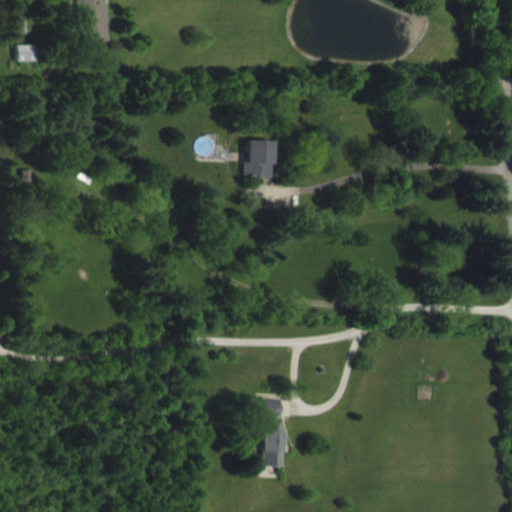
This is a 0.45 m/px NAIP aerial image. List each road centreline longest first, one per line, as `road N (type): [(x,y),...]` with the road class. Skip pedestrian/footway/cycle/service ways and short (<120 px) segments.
road 1 (residential): [(511,308),(392,309),(359,332),(321,342),(153,342),(54,359),(0,350)]
road 2 (tertiary): [(481,0),(500,63),(511,180)]
